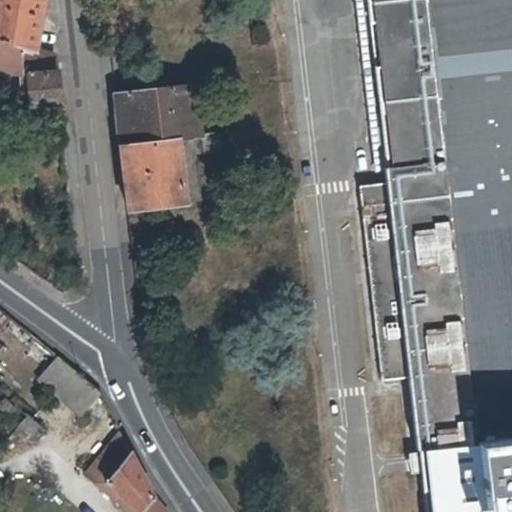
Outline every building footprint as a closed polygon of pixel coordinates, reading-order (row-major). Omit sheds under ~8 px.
[(0,0),(0,38),(32,49),(33,46),(40,0),(0,0)] [(511,511),(511,0),(370,0),(383,113),(390,184),(411,360),(428,511),(511,511)] [(55,53),(33,46),(32,49),(0,38),(0,60),(17,65),(20,80),(26,79),(28,100),(59,98),(55,53)] [(183,204),(176,140),(200,136),(193,84),(114,91),(120,145),(122,167),(126,211),(183,204)] [(404,362),(384,184),(357,188),(378,367),(404,362)] [(34,382),(80,415),(99,389),(52,356),(34,382)] [(406,375),(404,362),(378,367),(379,378),(406,375)] [(126,511),(165,511),(160,504),(155,499),(142,485),(138,478),(118,437),(84,479),(100,491),(104,485),(115,494),(111,500),(126,511)] [(104,485),(100,491),(111,500),(115,494),(104,485)]
